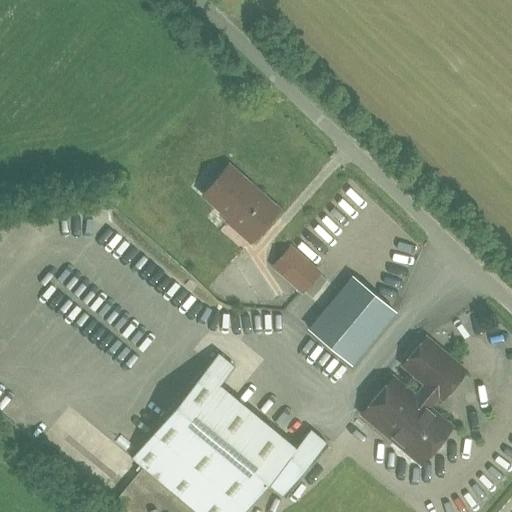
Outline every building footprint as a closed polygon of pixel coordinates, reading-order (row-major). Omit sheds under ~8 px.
[(278,210),(228,166),(203,194),(230,218),(227,221),(250,241),(278,210)] [(318,272),(289,247),(273,265),(301,290),(318,272)] [(351,364),(394,312),(351,276),(308,328),(351,364)] [(443,442),(441,437),(451,426),(426,405),(436,393),(442,397),(465,370),(426,337),(402,365),(425,384),(415,396),(392,377),(362,413),(420,462),(430,451),(435,451),(443,442)] [(216,353),(130,459),(195,511),(243,511),(267,484),(283,496),(326,443),(309,429),(294,448),(218,386),(233,367),(216,353)]
